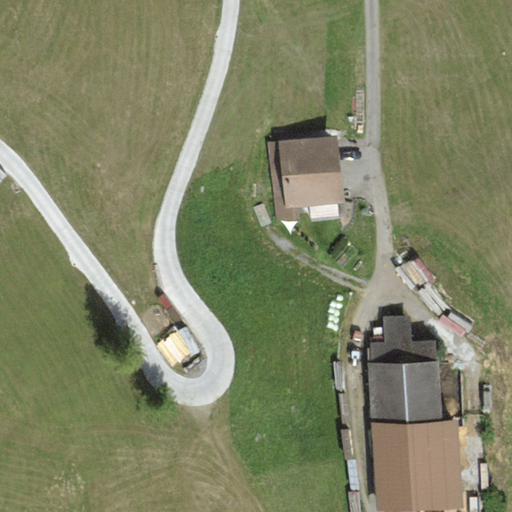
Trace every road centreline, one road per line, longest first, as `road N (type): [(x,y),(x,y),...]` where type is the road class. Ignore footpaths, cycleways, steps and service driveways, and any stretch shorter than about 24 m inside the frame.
road 1 (track): [(231,0),(230,28),(168,231),(172,261),(222,354),(211,386),(179,389),(161,377),(32,182),(0,150)]
road 2 (track): [(385,283),(371,0)]
road 3 (track): [(385,283),(356,339),(372,511)]
